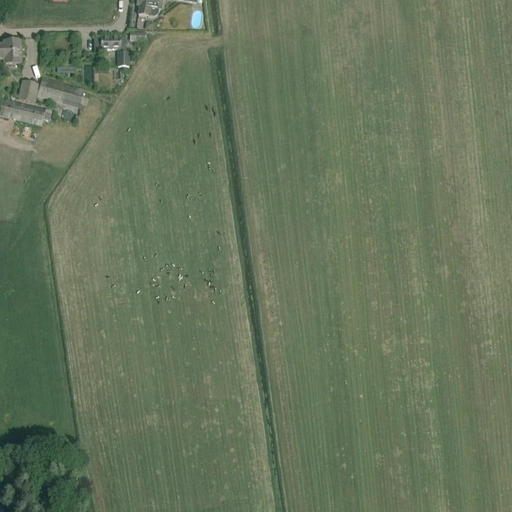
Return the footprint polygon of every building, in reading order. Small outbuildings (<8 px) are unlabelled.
[(150,18),(154,19),(158,16),(158,12),(160,12),(162,0),(161,0),(137,0),(136,7),(139,8),(138,17),(150,19),(150,18)] [(146,35),(140,35),(130,35),(129,42),(139,43),(146,43),(146,35)] [(126,54),(126,50),(126,40),(93,40),(94,57),(103,56),(103,51),(118,51),(118,56),(118,69),(130,69),(130,54),(126,54)] [(21,65),(20,43),(3,44),(4,63),(4,66),(11,65),(21,65)] [(57,74),(73,74),(73,65),(57,65),(57,74)] [(42,80),(39,90),(37,97),(80,109),(84,93),(42,80)] [(22,83),(20,93),(18,100),(34,104),(38,87),(22,83)] [(52,114),(45,112),(3,101),(0,112),(0,116),(41,127),(43,122),(50,123),(52,114)]
